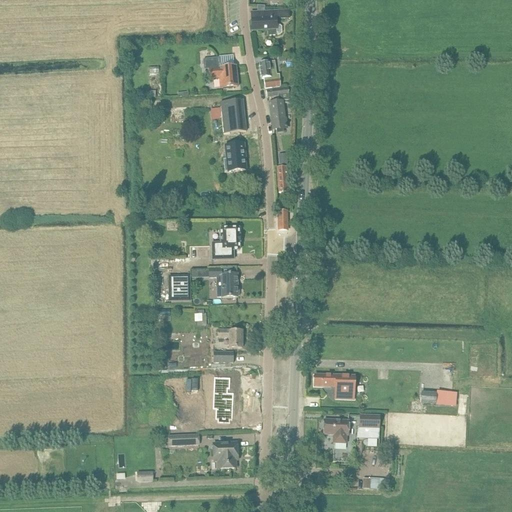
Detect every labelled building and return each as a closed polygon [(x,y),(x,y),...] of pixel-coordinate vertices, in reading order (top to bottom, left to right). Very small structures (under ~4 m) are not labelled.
[(276,19),(289,18),(288,11),(251,13),(252,31),(267,30),(267,36),(276,36),(276,19)] [(219,58),(209,59),(203,60),(204,70),(209,70),(209,80),(221,78),(222,88),(237,87),(235,67),(220,68),(219,58)] [(272,88),(280,87),(279,79),(272,80),(272,78),(277,77),(274,62),(264,63),(259,64),(261,79),(264,79),(265,89),(272,88)] [(272,88),(273,90),(266,91),(267,98),(280,96),(280,98),(282,98),(282,99),(287,99),(287,95),(289,95),(288,88),(280,89),(280,87),(272,88)] [(243,101),(219,103),(223,134),(246,132),(243,101)] [(285,119),(283,102),(281,102),(269,103),(271,122),(273,121),(274,130),(276,129),(277,132),(282,131),(281,129),(287,128),(286,119),(285,119)] [(172,123),(183,123),(182,112),(171,113),(172,123)] [(181,149),(181,140),(171,140),(171,149),(181,149)] [(226,159),(223,160),(224,173),(246,171),(243,145),(225,146),(226,159)] [(286,167),(277,168),(279,193),(288,193),(286,167)] [(287,231),(287,219),(287,212),(278,212),(279,231),(287,231)] [(233,260),(233,251),(239,251),(239,243),(240,243),(240,236),(239,236),(239,229),(220,229),(221,244),(212,244),(212,260),(233,260)] [(223,298),(227,298),(237,298),(237,275),(227,275),(223,276),(223,298)] [(169,277),(169,302),(190,302),(190,277),(169,277)] [(195,322),(207,322),(206,313),(195,314),(195,322)] [(229,349),(232,349),(242,349),(242,332),(230,332),(230,331),(217,331),(217,339),(229,339),(229,349)] [(233,364),(233,353),(213,353),(213,364),(233,364)] [(163,356),(163,366),(181,366),(181,356),(163,356)] [(335,399),(345,400),(353,400),(354,376),(324,376),(314,376),(314,387),(330,387),(331,387),(335,387),(335,399)] [(214,377),(213,408),(216,408),(216,418),(232,419),(232,392),(226,392),(227,387),(229,387),(229,377),(214,377)] [(422,392),(421,404),(436,405),(437,393),(422,392)] [(360,415),(360,429),(380,429),(380,416),(360,415)] [(348,422),(334,421),(324,421),(323,435),(333,436),(333,444),(346,444),(346,436),(348,436),(348,422)] [(198,436),(168,437),(168,447),(199,445),(198,436)] [(238,461),(237,456),(237,444),(213,445),(214,462),(218,462),(218,470),(236,469),(235,461),(238,461)] [(145,473),(137,473),(138,482),(146,482),(145,473)] [(369,479),(362,479),(362,489),(381,490),(381,480),(369,480),(369,479)] [(180,511),(180,502),(122,503),(122,511),(180,511)]
